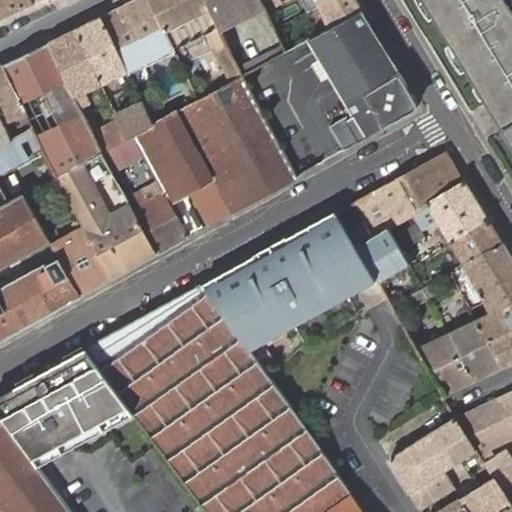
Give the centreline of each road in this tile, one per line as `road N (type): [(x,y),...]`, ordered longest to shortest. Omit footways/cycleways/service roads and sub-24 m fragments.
road 1 (residential): [(445,121),(0,367)]
road 2 (residential): [(445,121),(373,0)]
road 3 (unknown): [(344,177),(275,64)]
road 4 (residential): [(511,229),(445,121)]
